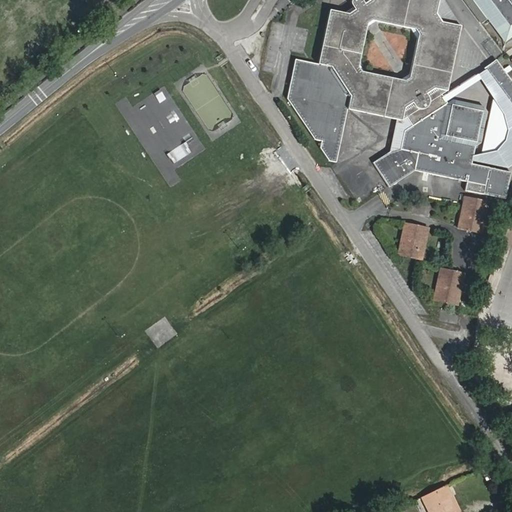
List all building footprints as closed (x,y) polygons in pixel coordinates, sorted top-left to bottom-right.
[(455,96),(451,99),(450,98),(447,93),(446,91),(449,89),(462,24),(442,20),(435,11),(437,0),(370,0),(364,5),(361,0),(360,0),(352,0),(351,1),(351,4),(351,6),(354,12),(349,16),(328,11),(317,65),(295,60),(287,99),(314,139),(319,139),(321,142),(319,146),(329,160),(337,162),(349,110),(398,120),(403,121),(408,118),(415,126),(406,132),(403,148),(422,152),(419,170),(471,181),(469,189),(487,192),(492,167),(474,162),(475,159),(476,153),(477,145),(483,141),(488,111),(486,103),(455,96)] [(511,35),(511,0),(476,0),(507,39),(511,35)] [(507,50),(511,46),(511,37),(503,44),(507,50)] [(509,167),(511,164),(511,82),(494,58),(447,93),(450,98),(483,74),(507,107),(509,127),(507,138),(497,150),(476,153),(475,159),(509,167)] [(419,170),(422,152),(403,148),(406,132),(415,126),(408,118),(403,121),(398,120),(392,153),(377,164),(395,187),(419,170)] [(511,183),(511,170),(492,167),(487,192),(509,196),(511,183)] [(487,222),(492,200),(470,196),(463,227),(477,229),(478,221),(487,222)] [(426,255),(430,222),(406,219),(401,252),(426,255)] [(485,231),(487,222),(478,221),(477,229),(485,231)] [(463,295),(468,272),(444,268),(437,299),(452,302),(454,293),(463,295)] [(462,304),(463,295),(454,293),(452,302),(462,304)] [(455,511),(450,499),(455,496),(448,483),(421,495),(427,509),(430,508),(432,511),(455,511)] [(455,511),(457,511),(461,510),(455,496),(450,499),(455,511)]
